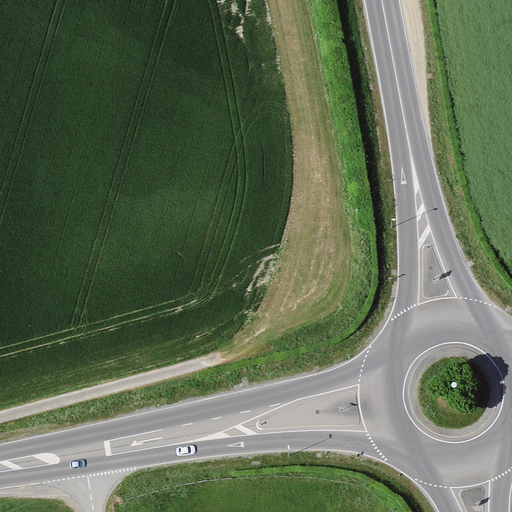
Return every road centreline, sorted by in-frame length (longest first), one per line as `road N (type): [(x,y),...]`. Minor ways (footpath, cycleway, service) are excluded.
road 1 (secondary): [(373,360),(79,453)]
road 2 (secondary): [(79,453),(378,436)]
road 3 (track): [(0,418),(269,351)]
road 4 (secondary): [(479,310),(400,105)]
road 5 (secondary): [(400,105),(410,318)]
